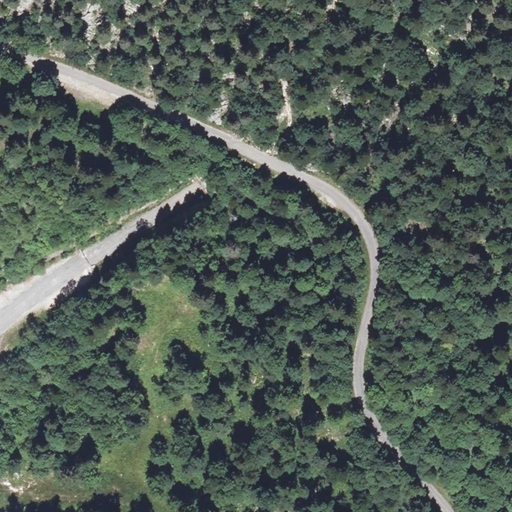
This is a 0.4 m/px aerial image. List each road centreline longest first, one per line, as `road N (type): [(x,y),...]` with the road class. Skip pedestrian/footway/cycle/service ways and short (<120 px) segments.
road 1 (unclassified): [(0,43),(204,126),(347,203),(373,264),(357,385),(370,420),(447,511)]
road 2 (unclassified): [(0,319),(476,0)]
